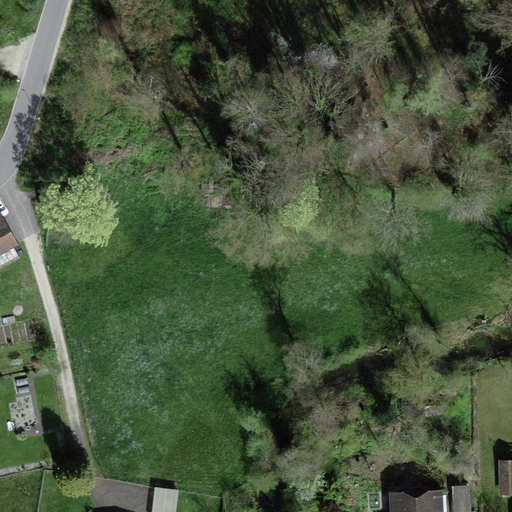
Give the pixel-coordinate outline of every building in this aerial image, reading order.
[(74,185),(44,185),(44,206),(73,207),(74,185)] [(0,214),(0,262),(20,252),(0,214)] [(509,408),(487,408),(488,441),(510,441),(509,408)] [(511,464),(496,466),(498,494),(511,492),(511,464)] [(475,511),(475,491),(455,492),(456,511),(475,511)] [(446,511),(445,495),(392,498),(392,511),(446,511)]
